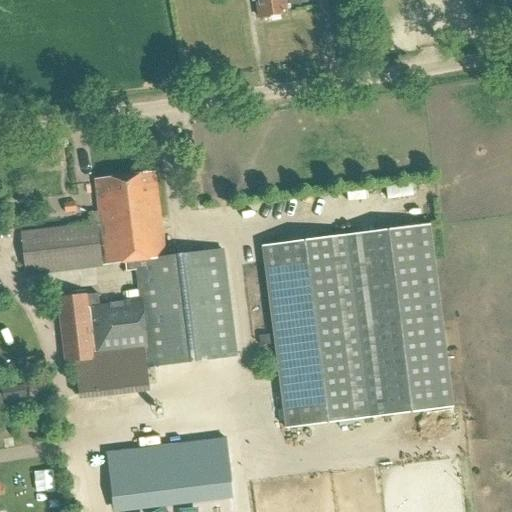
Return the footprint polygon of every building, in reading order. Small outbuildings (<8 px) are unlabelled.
[(254,0),(258,22),(285,18),(282,0),(254,0)] [(89,212),(90,224),(90,226),(20,234),(26,276),(125,264),(126,273),(137,272),(140,301),(109,305),(109,307),(99,308),(99,306),(61,311),(67,363),(68,363),(69,371),(76,370),(78,395),(149,387),(147,365),(145,352),(147,352),(149,365),(236,355),(223,250),(166,257),(155,173),(96,180),(99,211),(89,212)] [(262,247),(285,430),(453,408),(429,226),(262,247)] [(2,390),(4,401),(23,398),(21,387),(2,390)] [(36,418),(38,430),(57,427),(55,415),(36,418)] [(225,439),(106,454),(112,499),(156,494),(157,502),(188,498),(186,490),(231,484),(225,439)]
